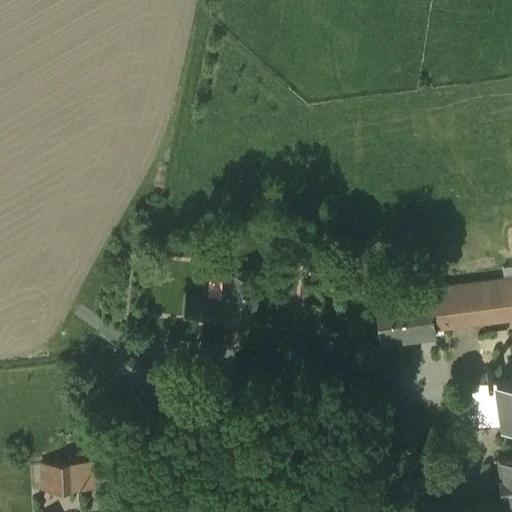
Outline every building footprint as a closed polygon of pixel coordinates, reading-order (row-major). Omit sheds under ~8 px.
[(259,274),(226,270),(223,302),(221,318),(254,322),(259,274)] [(511,276),(437,286),(442,326),(511,316),(511,276)] [(442,326),(437,286),(409,290),(410,296),(376,300),(381,339),(435,332),(435,327),(442,326)] [(221,318),(223,302),(191,299),(190,315),(221,318)] [(502,421),(511,419),(511,377),(496,379),(502,420),(502,421)] [(502,420),(496,379),(466,383),(470,415),(483,413),(484,422),(502,420)] [(386,389),(368,392),(375,437),(393,434),(386,389)] [(449,452),(415,457),(417,473),(451,469),(449,452)] [(504,506),(511,505),(511,453),(498,455),(504,506)] [(108,484),(103,459),(100,459),(41,462),(42,487),(108,484)]
